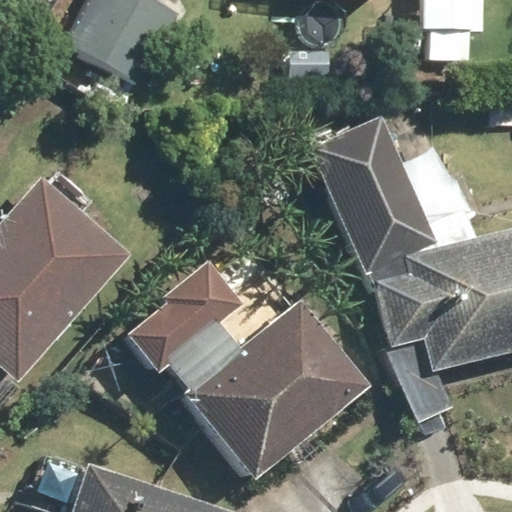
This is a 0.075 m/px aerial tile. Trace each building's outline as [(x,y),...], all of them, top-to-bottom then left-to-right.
[(85,0),(58,47),(126,87),(169,14),(145,0),(85,0)] [(417,0),(417,32),(473,32),(473,0),(417,0)] [(367,51),(357,49),(348,52),(341,59),(339,69),(342,78),(349,84),(359,86),(368,84),(375,76),(377,67),(374,57),(367,51)] [(432,371),(511,349),(511,233),(431,250),(374,118),(304,153),(367,294),(372,293),(387,344),(416,337),(418,345),(382,358),(410,421),(446,407),(432,371)] [(0,218),(0,380),(6,386),(123,257),(36,179),(0,218)] [(148,376),(235,308),(202,266),(155,302),(159,307),(118,339),(148,376)] [(245,486),(366,387),(293,300),(173,398),(245,486)] [(219,511),(78,465),(62,511),(219,511)]
